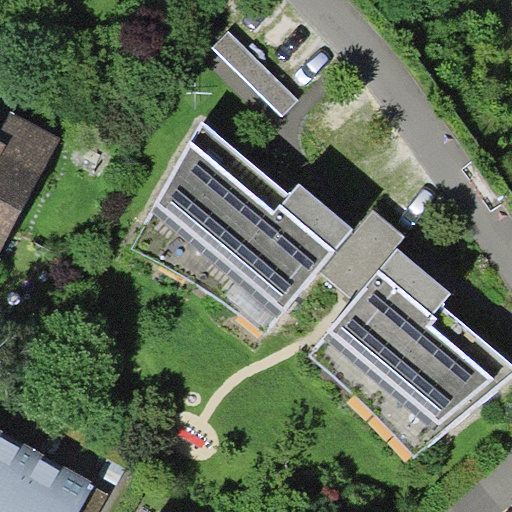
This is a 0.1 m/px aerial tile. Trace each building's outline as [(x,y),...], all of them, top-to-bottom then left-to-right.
[(298,100),(229,30),(212,47),(282,116),(298,100)] [(0,250),(60,136),(11,108),(0,127),(0,250)] [(289,194),(202,122),(130,248),(197,285),(262,332),(319,272),(354,229),(300,182),(289,194)] [(405,236),(371,208),(354,229),(319,272),(353,299),(396,247),(405,236)] [(451,293),(396,247),(353,299),(309,356),(357,400),(414,457),(511,376),(511,363),(443,305),(451,293)] [(0,511),(9,511),(42,454),(0,429),(0,511)] [(42,454),(9,511),(98,511),(109,494),(95,486),(96,484),(42,454)]
